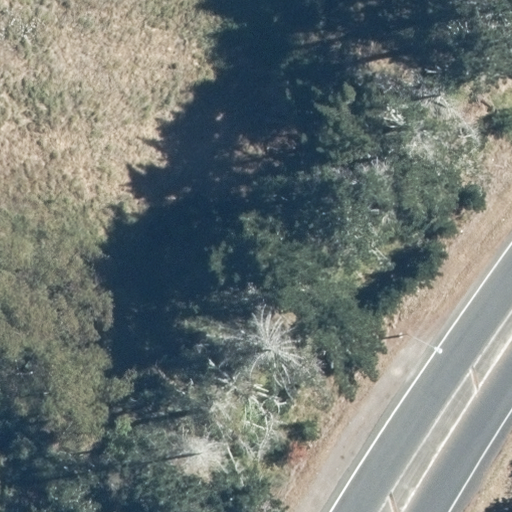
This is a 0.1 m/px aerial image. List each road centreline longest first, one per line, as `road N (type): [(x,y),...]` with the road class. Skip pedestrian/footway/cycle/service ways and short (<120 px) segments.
road 1 (secondary): [(359,511),(511,321)]
road 2 (secondary): [(511,350),(440,511)]
